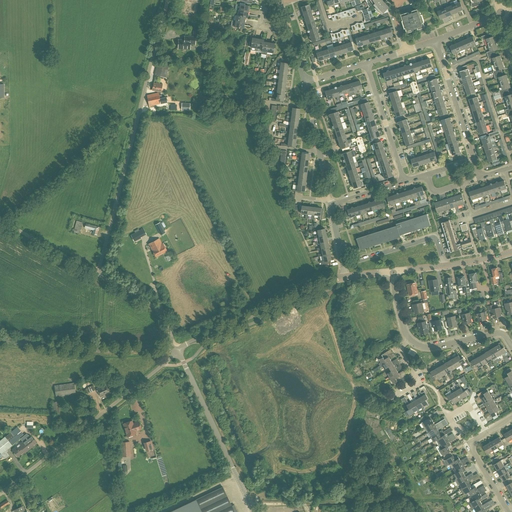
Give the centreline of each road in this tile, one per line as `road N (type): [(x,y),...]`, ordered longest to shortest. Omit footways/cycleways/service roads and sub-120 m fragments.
road 1 (unclassified): [(97,274),(168,0)]
road 2 (unclassified): [(0,493),(177,350)]
road 3 (tertiary): [(177,350),(344,276)]
road 4 (tertiary): [(251,511),(177,350)]
road 5 (tertiary): [(171,346),(84,349),(0,340)]
road 6 (residential): [(479,178),(435,40)]
road 7 (residential): [(329,201),(305,82)]
road 8 (residential): [(402,179),(364,64)]
road 9 (residential): [(343,266),(428,238),(443,265)]
